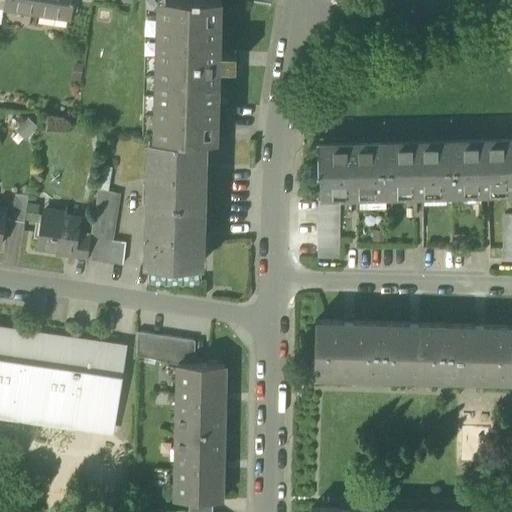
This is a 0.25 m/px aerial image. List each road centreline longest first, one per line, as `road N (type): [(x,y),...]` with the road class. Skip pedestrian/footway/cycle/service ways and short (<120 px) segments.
road 1 (residential): [(271,319),(0,278)]
road 2 (residential): [(271,274),(277,130),(295,23)]
road 3 (residential): [(511,285),(271,274)]
road 4 (residential): [(268,511),(271,319)]
road 5 (residential): [(295,23),(370,21),(465,0)]
